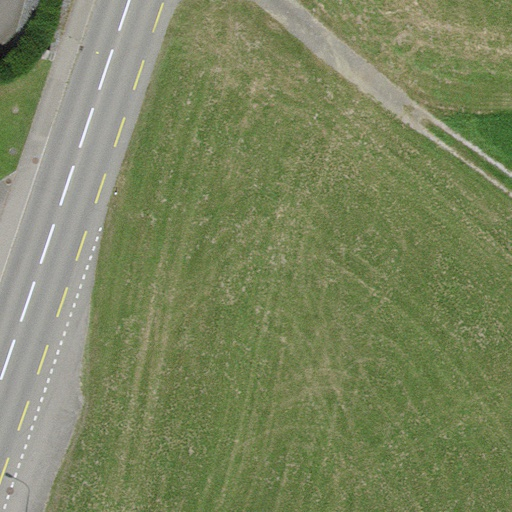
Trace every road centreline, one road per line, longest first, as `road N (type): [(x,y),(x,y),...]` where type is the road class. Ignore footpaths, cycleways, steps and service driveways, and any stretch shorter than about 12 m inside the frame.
road 1 (primary): [(0,390),(134,0)]
road 2 (track): [(274,0),(511,186)]
